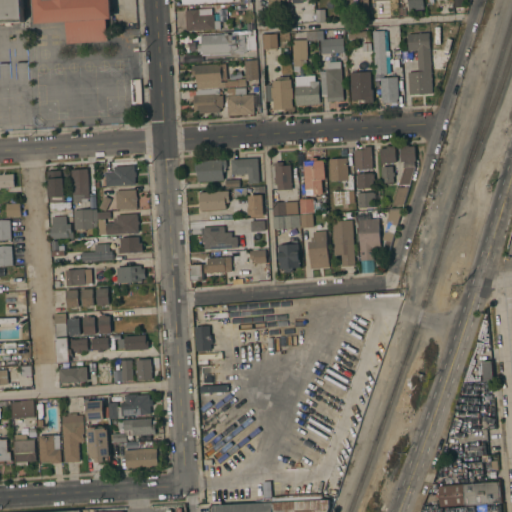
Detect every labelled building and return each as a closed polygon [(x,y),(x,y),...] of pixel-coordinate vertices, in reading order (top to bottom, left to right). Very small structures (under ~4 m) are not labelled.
[(0,0),(22,0),(24,22),(0,23),(0,0)] [(111,0),(113,19),(106,19),(107,41),(67,44),(65,22),(36,24),(34,0),(111,0)] [(358,0),(367,0),(369,16),(359,17),(358,0)] [(422,0),(423,3),(426,3),(426,8),(423,8),(423,9),(409,10),(408,0),(422,0)] [(462,0),(463,8),(455,8),(454,0),(462,0)] [(211,8),(212,14),(214,14),(214,21),(220,21),(220,29),(189,31),(188,19),(186,20),(185,11),(188,10),(211,8)] [(316,9),(324,9),(325,21),(317,22),(316,9)] [(301,13),(313,13),(314,22),(302,22),(301,13)] [(369,30),(370,36),(347,39),(346,33),(369,30)] [(384,30),(384,37),(385,37),(386,41),(384,41),(385,58),(386,58),(387,62),(386,62),(386,73),(376,74),(373,31),(384,30)] [(306,41),(308,59),(306,60),(306,64),(300,64),(300,66),(294,67),(292,40),(306,39),(305,32),(317,31),(318,40),(306,41)] [(317,31),(323,31),(324,39),(343,38),(344,52),(322,54),(321,39),(318,40),(317,31)] [(205,61),(204,55),(202,55),(202,51),(197,52),(197,45),(201,44),(201,35),(224,34),(226,35),(238,34),(237,32),(254,32),(255,37),(256,49),(247,50),(247,52),(224,54),(224,60),(205,61)] [(432,93),(424,94),(425,94),(420,95),(420,94),(409,94),(408,72),(418,72),(417,50),(408,51),(407,34),(429,33),(432,93)] [(262,35),(277,34),(278,48),(263,49),(262,35)] [(356,52),(356,51),(355,51),(354,46),(358,46),(358,44),(362,44),(362,43),(371,43),(372,52),(356,52)] [(236,78),(242,78),(242,79),(245,79),(244,60),(257,59),(258,79),(245,80),(246,86),(237,86),(236,78)] [(340,61),(344,100),(327,101),(327,96),(321,96),(320,71),(325,71),(325,69),(328,69),(327,62),(340,61)] [(226,63),(227,81),(230,81),(231,87),(225,88),(225,87),(196,89),(195,75),(192,76),(191,66),(226,63)] [(371,64),(372,88),(373,88),(373,103),(364,103),(364,101),(351,102),(350,72),(350,65),(371,64)] [(315,81),(319,81),(320,104),(295,106),(294,86),(295,86),(294,77),(314,75),(315,81)] [(273,101),(267,101),(266,85),(272,85),(271,80),(276,80),(276,77),(289,76),(289,79),(291,79),(291,88),(293,88),(293,99),(292,99),(292,109),(273,109),(273,101)] [(397,77),(399,99),(397,99),(397,102),(382,103),(382,100),(381,100),(380,78),(397,77)] [(225,88),(226,95),(246,94),(245,87),(225,88)] [(194,114),(193,95),(195,95),(195,91),(219,89),(219,96),(222,95),(223,105),(221,105),(222,108),(220,108),(220,112),(194,114)] [(227,96),(253,94),(254,114),(228,115),(227,96)] [(415,166),(409,184),(398,185),(403,167),(403,162),(400,162),(399,147),(401,147),(401,146),(408,145),(408,146),(414,146),(415,161),(414,161),(415,166)] [(380,148),(386,148),(386,146),(394,146),(394,148),(395,148),(396,163),(381,163),(380,148)] [(353,150),(363,149),(363,148),(371,147),(372,169),(354,170),(353,150)] [(258,158),(259,183),(248,184),(248,173),(232,174),(231,160),(258,158)] [(329,159),(346,158),(348,179),(330,181),(329,159)] [(222,159),(222,160),(226,160),(226,168),(222,168),(223,180),(197,182),(197,171),(195,171),(195,161),(222,159)] [(303,162),(323,160),(324,180),(321,180),(322,194),(312,195),(312,189),(304,190),(303,162)] [(274,163),(282,162),(283,165),(290,165),(292,189),(277,190),(277,184),(275,184),(274,163)] [(134,173),(136,173),(136,176),(135,176),(135,184),(106,186),(105,172),(114,171),(114,167),(134,165),(134,173)] [(381,167),(393,166),(393,172),(394,172),(394,176),(393,176),(393,182),(382,183),(381,167)] [(71,169),(87,169),(89,198),(87,198),(87,201),(81,202),(73,203),(71,169)] [(47,171),(62,170),(64,201),(49,202),(47,171)] [(0,175),(2,175),(2,173),(5,173),(5,174),(13,174),(14,187),(0,187),(0,175)] [(356,174),(372,173),(372,174),(374,174),(374,180),(373,180),(373,188),(357,189),(357,187),(355,188),(355,185),(357,185),(356,174)] [(239,179),(239,187),(225,188),(225,180),(239,179)] [(403,204),(392,206),(397,188),(408,187),(403,204)] [(135,189),(136,197),(137,197),(137,200),(136,200),(137,208),(117,210),(115,191),(135,189)] [(233,190),(246,189),(246,197),(234,198),(233,190)] [(332,192),(353,190),(354,203),(333,204),(332,192)] [(228,191),(229,202),(225,202),(225,209),(200,210),(199,193),(228,191)] [(358,192),(374,192),(374,193),(375,193),(375,199),(374,199),(374,207),(358,208),(358,207),(357,207),(357,203),(358,203),(358,192)] [(248,196),(262,194),(263,215),(250,216),(248,196)] [(105,196),(111,199),(105,211),(99,208),(105,196)] [(300,199),(313,198),(314,212),(301,213),(300,199)] [(285,202),(297,201),(298,214),(273,215),(273,202),(285,202)] [(20,203),(21,216),(7,217),(6,203),(20,203)] [(96,209),(97,221),(97,227),(93,228),(93,229),(74,230),(73,210),(92,209),(96,209)] [(381,240),(389,210),(401,209),(391,242),(381,240)] [(379,211),(380,246),(379,246),(379,250),(373,250),(373,260),(359,261),(358,220),(357,220),(356,212),(379,211)] [(138,221),(139,221),(139,224),(138,224),(138,233),(106,235),(105,223),(117,222),(116,215),(137,213),(138,221)] [(302,228),(300,228),(300,216),(300,214),(301,214),(312,214),(312,215),(313,227),(302,228)] [(273,218),(273,216),(299,215),(299,216),(299,227),(274,228),(273,218)] [(66,216),(67,224),(70,224),(71,232),(73,232),(73,239),(69,239),(69,238),(51,239),(50,226),(53,226),(52,216),(66,216)] [(0,220),(9,220),(11,239),(0,239),(0,220)] [(250,221),(264,220),(265,231),(251,232),(250,221)] [(355,265),(342,266),(341,255),(334,255),(332,221),(352,220),(355,265)] [(205,250),(204,243),(202,243),(201,227),(224,226),(224,228),(225,232),(231,232),(231,237),(237,237),(237,248),(205,250)] [(329,268),(313,270),(313,269),(310,269),(308,242),(311,242),(311,238),(313,238),(312,232),(326,231),(329,268)] [(138,237),(139,243),(142,243),(143,251),(118,253),(118,247),(120,247),(119,238),(138,237)] [(51,241),(58,241),(59,249),(51,250),(51,241)] [(94,252),(94,244),(109,243),(109,251),(112,250),(112,260),(82,261),(81,252),(94,252)] [(298,244),(300,267),(280,268),(278,245),(298,244)] [(0,246),(12,246),(13,265),(0,265),(0,246)] [(265,249),(266,263),(254,264),(254,259),(250,259),(250,251),(265,249)] [(231,256),(232,271),(205,273),(204,264),(209,264),(208,258),(231,256)] [(190,265),(202,264),(203,280),(191,281),(190,265)] [(141,265),(141,268),(144,268),(145,278),(142,279),(142,281),(117,283),(116,267),(141,265)] [(84,269),(85,269),(91,269),(92,285),(66,286),(65,270),(77,269),(84,269)] [(96,289),(108,288),(109,305),(105,305),(105,306),(101,306),(101,305),(97,306),(96,289)] [(81,289),(92,289),(93,306),(90,306),(90,307),(85,307),(85,306),(82,306),(81,289)] [(65,291),(77,290),(78,307),(74,307),(75,308),(70,308),(70,307),(66,308),(65,291)] [(349,379),(328,372),(346,313),(367,320),(349,379)] [(56,315),(66,315),(67,338),(68,338),(68,339),(57,340),(56,315)] [(111,333),(99,334),(98,317),(101,316),(101,315),(106,315),(106,316),(110,316),(111,333)] [(96,334),(84,335),(83,318),(86,318),(86,317),(91,316),(91,317),(95,317),(96,334)] [(68,336),(67,319),(71,319),(71,318),(75,317),(76,318),(79,318),(80,335),(68,336)] [(194,327),(210,326),(211,338),(212,338),(213,344),(210,345),(211,350),(196,351),(194,327)] [(125,351),(125,348),(118,349),(118,339),(124,339),(124,336),(145,335),(146,341),(148,341),(149,350),(125,351)] [(109,349),(103,350),(103,352),(98,353),(98,350),(92,351),(91,338),(108,337),(109,349)] [(68,339),(70,362),(59,363),(57,340),(68,339)] [(88,351),(82,351),(82,354),(77,354),(77,352),(71,352),(71,340),(87,339),(88,351)] [(137,381),(136,360),(151,359),(151,366),(152,366),(152,373),(152,380),(137,381)] [(133,381),(122,381),(121,360),(132,360),(133,381)] [(491,361),(493,380),(483,381),(481,362),(491,361)] [(60,383),(59,369),(87,367),(88,381),(60,383)] [(0,369),(7,369),(8,384),(0,384),(0,369)] [(109,419),(108,403),(110,403),(117,402),(118,409),(121,409),(121,403),(126,403),(125,395),(138,394),(138,395),(149,394),(150,400),(153,399),(153,406),(150,406),(151,414),(123,416),(123,418),(111,419),(109,419)] [(20,402),(20,401),(27,400),(27,402),(34,401),(35,417),(13,418),(12,402),(20,402)] [(88,421),(86,402),(103,400),(105,420),(88,421)] [(45,409),(45,411),(44,411),(44,414),(44,427),(38,427),(37,414),(37,411),(38,411),(38,409),(45,409)] [(65,462),(62,417),(67,416),(67,414),(77,413),(77,416),(83,415),(85,442),(79,442),(80,462),(65,462)] [(151,418),(152,424),(155,424),(156,434),(127,436),(127,442),(114,443),(113,434),(124,433),(123,420),(151,418)] [(96,427),(97,429),(108,428),(111,461),(95,462),(95,458),(90,458),(87,428),(96,427)] [(29,437),(29,429),(36,429),(37,437),(29,437)] [(15,435),(27,434),(27,440),(35,440),(37,461),(27,462),(28,465),(16,466),(15,441),(15,435)] [(39,436),(54,435),(54,450),(61,449),(62,463),(51,464),(51,461),(40,462),(39,436)] [(12,461),(10,461),(10,462),(5,463),(5,461),(4,461),(4,463),(0,463),(0,439),(7,439),(8,452),(11,452),(12,461)] [(157,448),(158,465),(126,468),(125,450),(157,448)] [(500,482),(502,503),(465,506),(465,505),(440,507),(439,487),(500,482)] [(322,500),(330,500),(330,508),(328,511),(211,511),(211,506),(213,506),(213,503),(222,502),(222,506),(266,503),(265,500),(273,500),(273,503),(322,500)]
